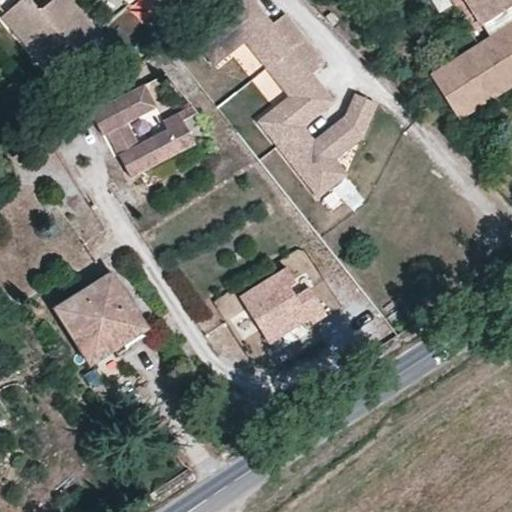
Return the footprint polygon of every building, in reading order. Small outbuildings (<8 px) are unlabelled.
[(100,32),(71,0),(53,0),(41,11),(31,0),(22,0),(2,18),(47,67),(70,46),(77,53),(100,32)] [(162,0),(144,0),(152,9),(162,0)] [(314,70),(326,60),(286,10),(274,19),(258,0),(241,0),(197,34),(220,63),(246,42),(290,98),(264,119),(331,204),(358,183),(344,165),(362,135),(375,102),(356,95),(348,116),(318,140),(305,123),(336,97),(314,70)] [(511,0),(474,0),(493,30),(481,37),(439,65),(469,112),(511,84),(511,0)] [(148,82),(117,97),(128,120),(158,106),(148,82)] [(128,120),(117,97),(93,109),(103,131),(108,130),(112,127),(121,145),(116,147),(130,176),(196,145),(181,114),(180,113),(164,121),(168,129),(139,143),(128,120)] [(112,127),(108,130),(116,147),(121,145),(112,127)] [(287,266),(234,295),(266,353),(335,315),(319,286),(303,295),(287,266)] [(152,329),(119,277),(61,315),(93,365),(152,329)]
